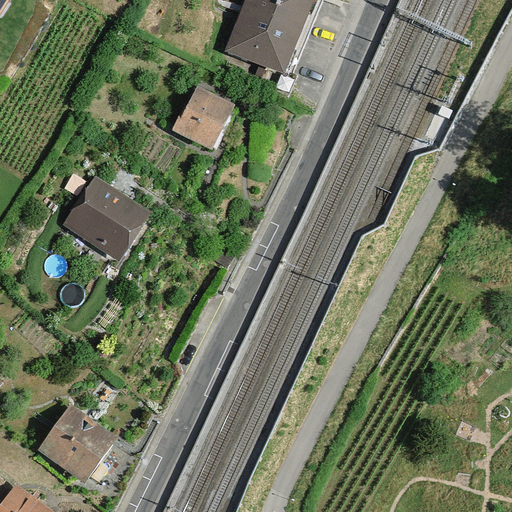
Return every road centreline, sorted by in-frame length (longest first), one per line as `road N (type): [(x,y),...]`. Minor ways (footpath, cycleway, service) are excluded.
road 1 (unclassified): [(379,0),(132,511)]
road 2 (residential): [(511,35),(287,479),(280,511)]
